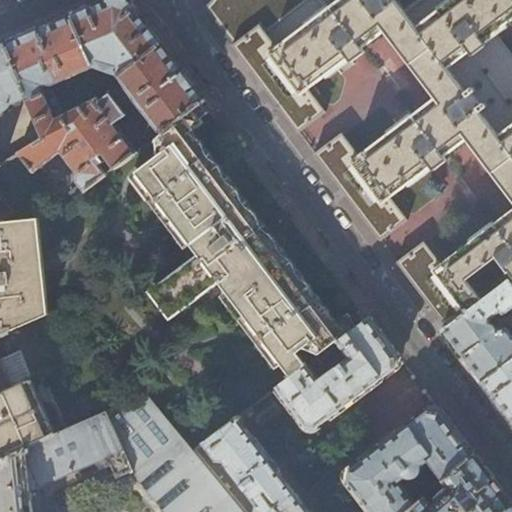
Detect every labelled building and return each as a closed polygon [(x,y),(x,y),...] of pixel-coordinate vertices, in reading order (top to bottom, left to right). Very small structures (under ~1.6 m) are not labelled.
[(67,17),(94,67),(103,52),(108,47),(110,50),(113,51),(117,56),(116,74),(120,79),(165,47),(149,25),(129,0),(106,0),(88,8),(67,17)] [(511,0),(212,0),(211,2),(208,4),(205,7),(222,29),(234,45),(233,46),(257,77),(283,111),(298,131),(325,112),(308,89),(349,58),(352,62),(365,53),(362,49),(386,30),(437,97),(359,156),(342,134),(315,154),(349,199),(380,239),(407,219),(390,197),(431,166),(434,170),(447,160),(444,155),(467,137),(511,196),(511,211),(442,265),(424,243),(398,263),(426,299),(447,327),(508,280),(510,281),(511,279),(511,122),(498,133),(480,109),(483,106),(469,86),(465,89),(446,65),(469,48),(472,52),(486,42),(482,37),(511,15),(511,0)] [(31,32),(53,84),(54,84),(94,67),(67,17),(34,31),(31,32)] [(5,44),(27,96),(53,84),(31,32),(5,44)] [(27,96),(5,44),(0,46),(0,116),(10,104),(27,96)] [(202,104),(206,100),(189,79),(165,47),(120,79),(122,83),(126,90),(115,99),(119,104),(131,95),(161,135),(202,104)] [(48,90),(53,84),(27,96),(39,126),(44,137),(30,146),(22,152),(35,171),(62,151),(78,173),(76,181),(84,192),(106,175),(97,164),(107,157),(116,168),(137,152),(116,123),(126,114),(119,104),(115,99),(126,90),(122,83),(100,99),(97,96),(56,117),(45,92),(48,90)] [(349,315),(335,326),(297,276),(252,216),(214,165),(190,134),(204,123),(201,119),(209,113),(202,104),(161,135),(158,138),(159,156),(138,173),(200,254),(156,288),(177,316),(221,282),(293,377),(306,368),(339,344),(367,322),(360,313),(353,319),(349,315)] [(44,137),(39,126),(24,136),(30,146),(44,137)] [(0,336),(41,319),(30,220),(0,220),(0,336)] [(511,307),(511,284),(510,281),(508,280),(447,327),(442,330),(462,356),(482,383),(511,359),(511,338),(507,331),(503,330),(500,333),(497,332),(493,326),(490,324),(489,318),(499,311),(501,313),(504,313),(511,307)] [(339,344),(351,361),(319,384),(306,368),(293,377),(279,388),(307,425),(318,426),(395,369),(399,355),(389,343),(371,319),(367,322),(339,344)] [(21,354),(1,362),(0,359),(0,393),(23,384),(31,380),(21,354)] [(511,359),(482,383),(508,416),(511,421),(511,359)] [(0,458),(49,438),(23,384),(0,393),(0,458)] [(243,511),(148,396),(49,438),(0,458),(0,511),(33,511),(31,491),(112,457),(115,463),(110,465),(116,478),(129,472),(162,511),(243,511)] [(440,410),(431,411),(350,471),(348,481),(371,511),(406,511),(409,510),(413,507),(407,498),(410,496),(409,494),(408,492),(404,494),(399,486),(404,482),(411,483),(416,481),(420,475),(420,471),(426,466),(438,483),(439,482),(472,453),(454,428),(440,410)] [(308,511),(238,419),(203,444),(216,461),(224,462),(257,505),(256,511),(308,511)] [(439,482),(448,493),(441,497),(430,509),(422,499),(413,507),(409,510),(410,511),(461,511),(464,506),(468,511),(467,511),(511,511),(511,505),(472,453),(439,482)]
